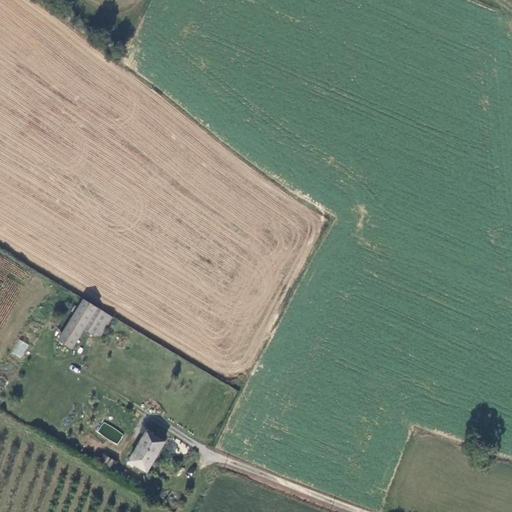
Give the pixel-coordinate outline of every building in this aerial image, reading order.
[(112,317),(81,299),(57,340),(71,349),(83,330),(98,339),(112,317)] [(21,358),(29,345),(18,339),(11,353),(21,358)] [(162,444),(145,433),(128,462),(146,473),(162,444)] [(105,455),(100,465),(111,472),(116,463),(105,455)] [(138,485),(117,472),(114,477),(135,489),(138,485)]
